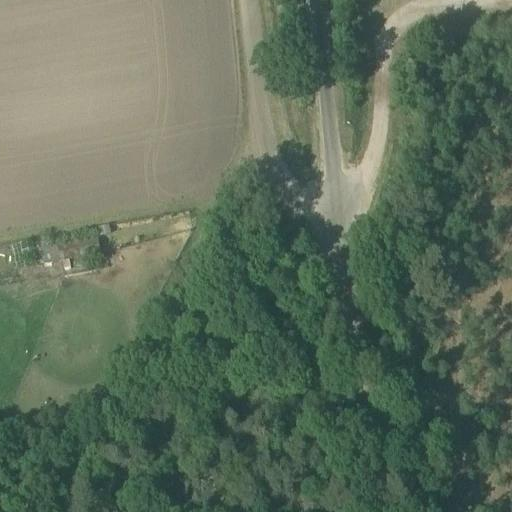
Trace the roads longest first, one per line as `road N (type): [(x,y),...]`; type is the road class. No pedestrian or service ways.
road 1 (track): [(336,216),(388,511)]
road 2 (track): [(245,0),(259,157),(307,209),(336,216)]
road 3 (unclassified): [(314,0),(336,216)]
